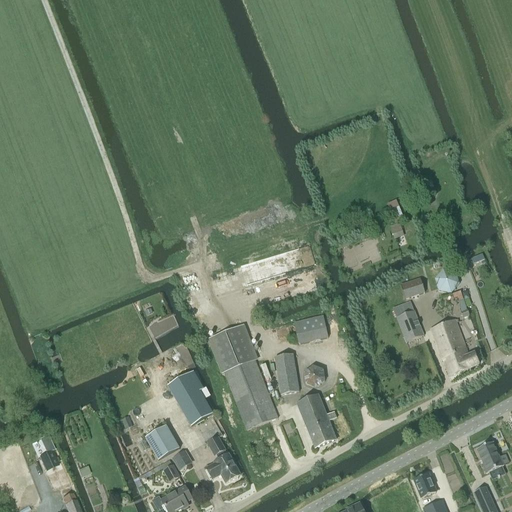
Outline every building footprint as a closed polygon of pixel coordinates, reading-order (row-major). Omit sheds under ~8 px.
[(422,196),(420,196),(422,202),(433,198),(430,189),(426,190),(421,191),(422,196)] [(395,241),(404,238),(399,225),(391,228),(395,241)] [(482,255),(477,257),(479,263),(485,260),(482,255)] [(443,272),(435,281),(439,292),(450,295),(458,286),(455,274),(443,272)] [(425,294),(420,280),(401,286),(406,300),(425,294)] [(463,301),(460,292),(452,295),(454,299),(458,298),(459,302),(463,301)] [(410,303),(406,304),(393,310),(406,344),(424,337),(410,303)] [(299,345),(329,339),(324,317),(316,319),(295,324),(299,345)] [(453,351),(463,347),(455,324),(457,323),(456,320),(430,330),(441,360),(455,354),(453,351)] [(247,334),(244,326),(207,341),(221,376),(225,374),(247,431),(278,419),(255,362),(258,361),(247,334)] [(455,354),(441,360),(448,378),(478,366),(474,355),(467,358),(463,347),(453,351),(455,354)] [(282,396),(299,393),(293,355),(276,358),(282,396)] [(316,390),(325,383),(324,371),(313,367),(304,374),(305,386),(316,390)] [(193,372),(167,387),(191,428),(213,416),(200,393),(203,391),(193,372)] [(336,412),(327,416),(319,396),(297,404),(315,449),(337,441),(329,422),(339,418),(336,412)] [(128,418),(122,420),(126,430),(132,427),(128,418)] [(180,450),(166,428),(145,440),(159,463),(180,450)] [(214,463),(215,464),(207,469),(213,480),(221,476),(226,484),(233,480),(235,481),(238,479),(239,477),(241,476),(229,455),(228,456),(225,451),(226,451),(219,438),(208,444),(215,456),(217,455),(220,460),(214,463)] [(493,444),(477,451),(483,466),(482,466),(486,475),(490,474),(504,467),(503,467),(509,464),(505,456),(500,458),(493,444)] [(52,452),(39,458),(45,471),(58,465),(52,452)] [(191,461),(185,452),(174,459),(181,470),(188,466),(186,464),(191,461)] [(170,462),(161,467),(164,471),(172,466),(170,462)] [(164,471),(163,472),(170,484),(180,478),(173,466),(164,471)] [(87,467),(78,471),(79,471),(81,478),(90,475),(87,467)] [(421,500),(435,494),(427,475),(414,481),(421,500)] [(152,502),(157,511),(160,511),(166,509),(167,511),(175,511),(188,505),(186,502),(192,499),(185,487),(161,501),(160,498),(152,502)] [(487,488),(474,494),(479,504),(482,511),(497,511),(492,499),(487,488)] [(80,511),(77,502),(76,502),(74,495),(63,499),(67,511),(80,511)] [(422,511),(445,511),(442,502),(422,510),(422,511)]
